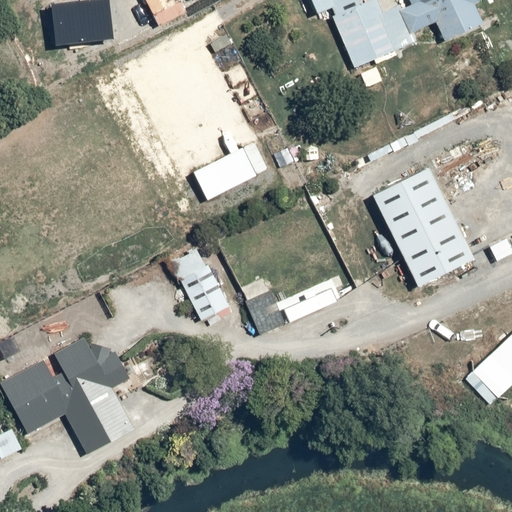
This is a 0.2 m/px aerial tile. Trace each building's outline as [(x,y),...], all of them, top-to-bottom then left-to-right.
[(144,0),(97,0),(94,1),(102,19),(144,0)] [(177,0),(152,0),(158,10),(177,0)] [(332,9),(357,68),(367,91),(388,82),(378,59),(416,43),(412,34),(421,30),(439,22),(447,41),(486,24),(476,2),(480,0),(408,0),(410,5),(402,9),(399,4),(383,11),(377,0),(372,0),(367,3),(365,0),(313,0),(320,14),(332,9)] [(99,57),(92,41),(61,55),(67,67),(79,62),(80,65),(99,57)] [(478,260),(435,167),(390,188),(379,194),(422,287),(478,260)] [(341,303),(324,260),(256,286),(244,291),(261,334),(341,303)] [(232,307),(211,264),(181,278),(202,322),(232,307)] [(511,335),(466,379),(491,405),(511,385),(511,335)] [(100,361),(87,337),(55,354),(46,358),(2,382),(29,434),(66,414),(88,455),(134,431),(117,397),(136,386),(118,352),(100,361)] [(0,462),(25,451),(16,430),(0,437),(0,462)]
